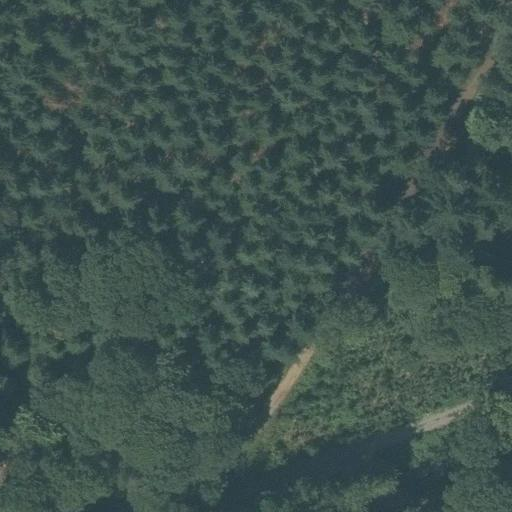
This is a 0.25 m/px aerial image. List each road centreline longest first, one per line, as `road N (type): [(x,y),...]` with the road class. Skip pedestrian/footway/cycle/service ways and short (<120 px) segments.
road 1 (track): [(197,511),(284,394),(511,29)]
road 2 (track): [(511,396),(198,511)]
